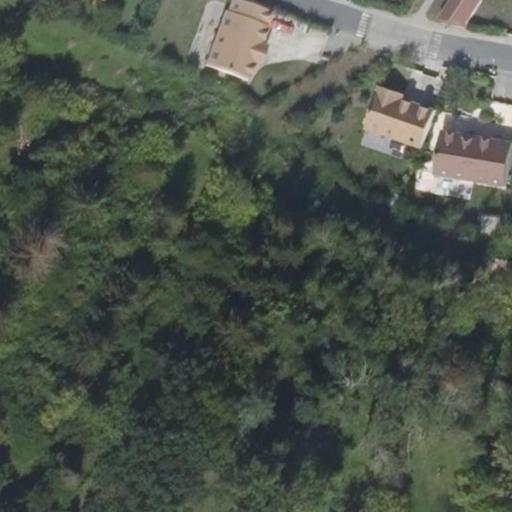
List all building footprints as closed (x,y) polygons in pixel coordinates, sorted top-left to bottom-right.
[(268,10),(240,0),(230,0),(227,11),(225,10),(205,63),(246,78),(252,61),(254,62),(261,43),(259,43),(265,25),(263,24),(268,10)] [(263,44),(261,43),(254,62),(257,63),(263,44)] [(421,147),(434,110),(412,102),(405,100),(401,99),(403,94),(380,86),(365,127),(421,147)] [(460,133),(441,130),(433,173),(504,186),(511,142),(478,136),(477,136),(476,140),(460,137),(461,133),(460,133)] [(478,134),(460,131),(460,133),(461,133),(460,137),(476,140),(477,136),(478,136),(478,134)]
